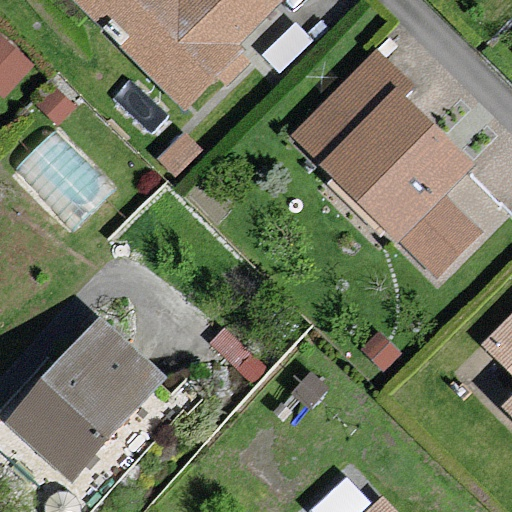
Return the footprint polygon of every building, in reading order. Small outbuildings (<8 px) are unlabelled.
[(67,0),(62,5),(175,113),(243,62),(236,52),(271,11),(261,0),(67,0)] [(34,66),(0,33),(0,94),(4,98),(34,66)] [(369,56),(280,140),(385,248),(470,161),(369,56)] [(77,105),(58,88),(43,106),(62,122),(77,105)] [(72,225),(117,182),(58,122),(14,165),(72,225)] [(204,151),(188,133),(162,158),(178,175),(204,151)] [(511,318),(467,366),(511,427),(511,318)] [(87,327),(1,422),(64,489),(153,394),(87,327)] [(377,330),(362,345),(383,366),(398,352),(377,330)] [(382,511),(375,502),(363,511),(382,511)]
